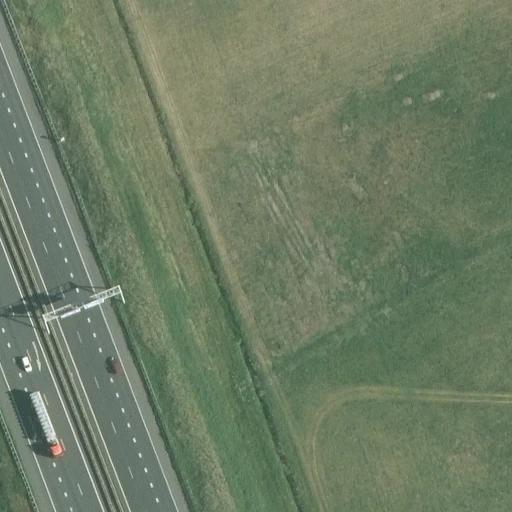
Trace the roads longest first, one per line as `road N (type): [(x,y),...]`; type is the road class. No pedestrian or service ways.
road 1 (motorway): [(145,511),(0,128)]
road 2 (motorway): [(0,277),(89,511)]
